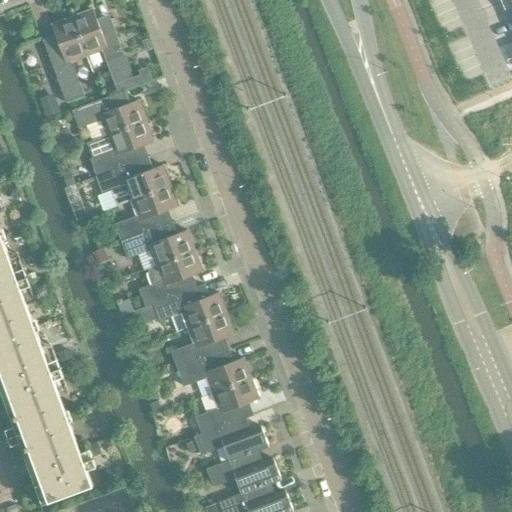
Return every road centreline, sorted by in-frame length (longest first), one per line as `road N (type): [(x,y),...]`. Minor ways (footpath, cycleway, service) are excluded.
road 1 (residential): [(348,511),(154,0)]
road 2 (secondary): [(364,64),(430,228)]
road 3 (secondary): [(430,228),(479,372)]
road 4 (secondary): [(500,362),(463,278),(430,228)]
